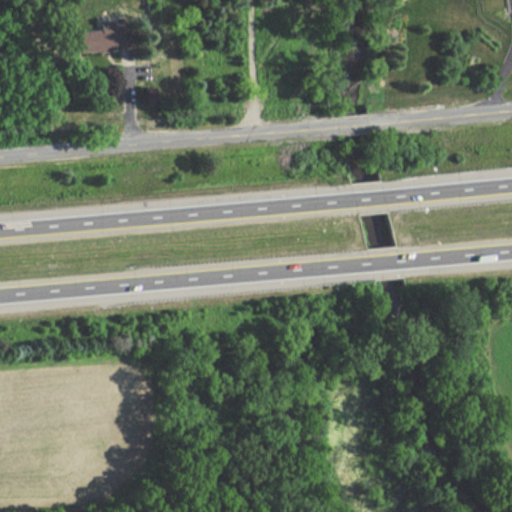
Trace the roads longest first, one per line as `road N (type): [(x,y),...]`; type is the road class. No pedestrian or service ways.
road 1 (motorway): [(511,182),(0,227)]
road 2 (motorway): [(0,293),(511,249)]
road 3 (residential): [(344,121),(0,153)]
road 4 (residential): [(511,104),(360,120)]
